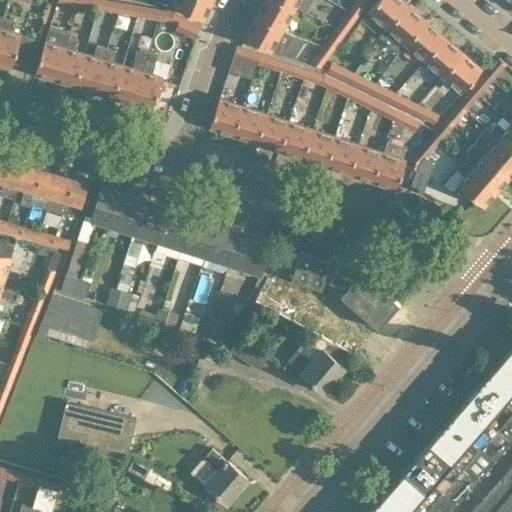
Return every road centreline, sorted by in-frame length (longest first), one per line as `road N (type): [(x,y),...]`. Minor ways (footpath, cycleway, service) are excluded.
road 1 (residential): [(509,274),(178,159)]
road 2 (residential): [(307,511),(509,274)]
road 3 (residential): [(178,159),(0,105)]
road 4 (residential): [(178,159),(218,36),(239,0)]
